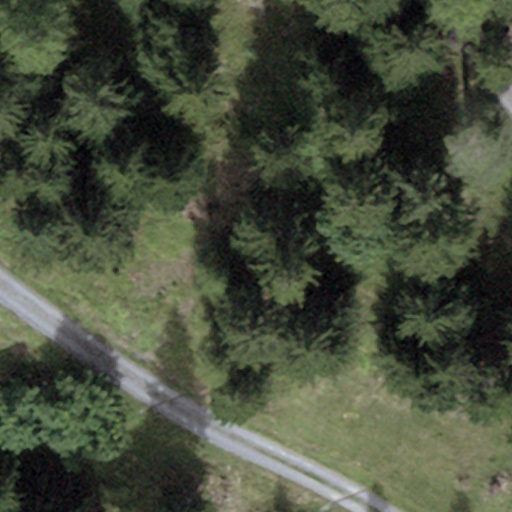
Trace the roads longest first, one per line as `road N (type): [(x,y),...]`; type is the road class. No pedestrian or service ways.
road 1 (track): [(0,279),(72,336),(371,511)]
road 2 (track): [(511,99),(436,0)]
